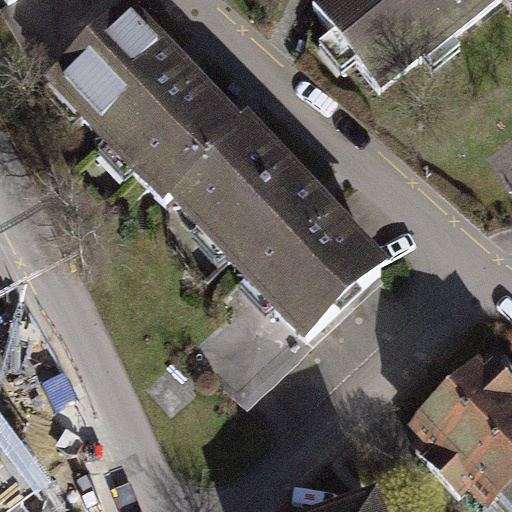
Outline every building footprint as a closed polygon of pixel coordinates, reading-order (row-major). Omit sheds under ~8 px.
[(53,0),(0,0),(0,24),(3,29),(53,0)] [(130,24),(117,0),(53,0),(3,29),(46,102),(130,24)] [(511,3),(511,0),(320,0),(301,15),(375,110),(511,3)] [(130,24),(46,102),(163,228),(168,224),(247,151),(130,24)] [(247,151),(168,224),(303,372),(386,290),(254,146),(247,151)] [(511,511),(511,399),(487,372),(419,433),(429,444),(417,455),(460,503),(472,492),(489,511),(511,511)] [(0,406),(0,511),(8,511),(56,484),(7,402),(0,406)]
